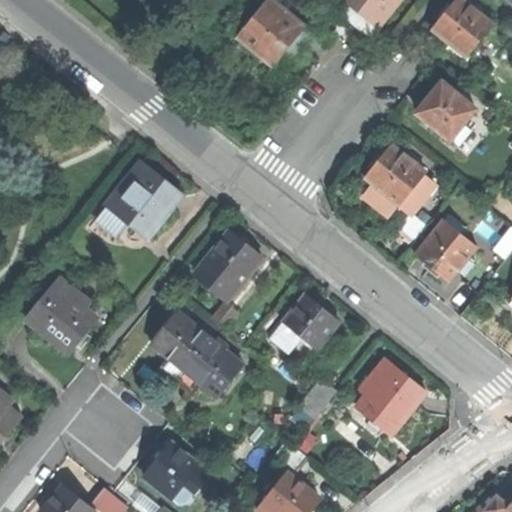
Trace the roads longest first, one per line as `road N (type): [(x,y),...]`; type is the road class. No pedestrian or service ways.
road 1 (residential): [(267,201),(16,0)]
road 2 (residential): [(511,396),(267,201)]
road 3 (residential): [(267,201),(377,70)]
road 4 (residential): [(0,503),(99,386)]
road 5 (tertiary): [(511,424),(399,511)]
road 6 (track): [(242,0),(154,109)]
